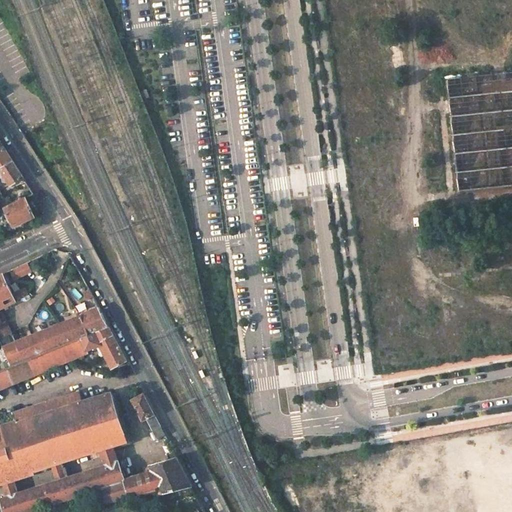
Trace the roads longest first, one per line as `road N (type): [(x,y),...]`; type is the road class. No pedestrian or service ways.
road 1 (unknown): [(312,419),(281,422),(267,406),(218,0)]
road 2 (secondary): [(347,402),(290,0)]
road 3 (tertiary): [(70,225),(222,511)]
road 4 (unknown): [(130,0),(137,31),(176,25),(205,237),(227,244)]
road 5 (secondary): [(348,414),(358,425),(375,424),(511,400)]
road 6 (secondary): [(511,370),(347,402)]
road 7 (tertiary): [(0,116),(70,225)]
